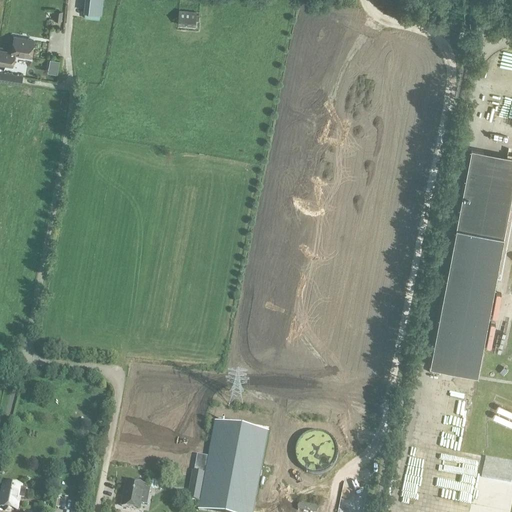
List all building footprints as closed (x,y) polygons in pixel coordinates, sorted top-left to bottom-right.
[(101,0),(85,0),(84,10),(100,12),(101,0)] [(197,12),(179,11),(177,25),(195,26),(197,12)] [(62,13),(55,12),(53,20),(61,21),(62,13)] [(11,52),(11,53),(14,54),(30,56),(33,40),(13,37),(11,52)] [(11,52),(0,50),(0,63),(12,66),(14,54),(11,53),(11,52)] [(0,71),(0,80),(22,84),(23,75),(0,71)] [(485,98),(498,100),(500,94),(486,91),(485,98)] [(490,131),(511,137),(511,95),(501,93),(498,106),(491,104),(489,113),(476,110),(474,118),(492,123),(490,131)] [(511,157),(471,150),(430,367),(478,376),(504,238),(511,196),(511,157)] [(206,474),(195,472),(192,489),(191,489),(189,499),(200,501),(199,509),(215,511),(253,511),(269,426),(216,416),(209,456),(206,474)] [(296,448),(295,454),(296,459),(298,465),(301,469),(306,472),(311,475),(316,475),(322,475),(327,472),(332,469),(335,465),(337,459),(338,454),(337,448),(335,443),(332,439),(327,435),(322,433),(316,432),(311,433),(306,435),(301,439),(298,443),(296,448)] [(417,503),(426,453),(408,450),(399,500),(417,503)] [(26,489),(21,488),(21,487),(3,483),(0,497),(0,506),(4,508),(3,511),(10,511),(11,509),(17,510),(19,498),(24,499),(26,489)] [(142,495),(144,486),(126,483),(122,507),(139,510),(141,504),(147,505),(149,497),(142,495)] [(429,511),(463,511),(466,502),(432,496),(429,511)]
